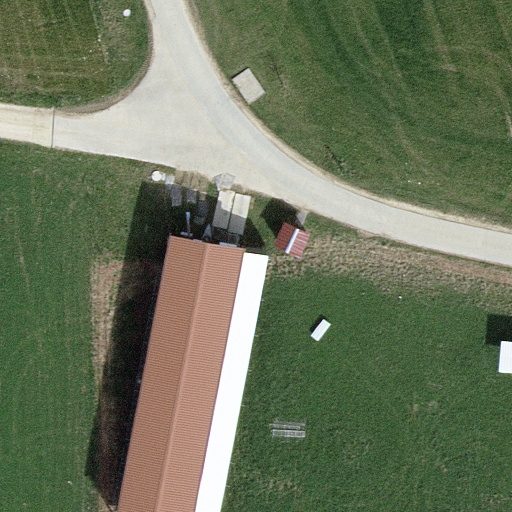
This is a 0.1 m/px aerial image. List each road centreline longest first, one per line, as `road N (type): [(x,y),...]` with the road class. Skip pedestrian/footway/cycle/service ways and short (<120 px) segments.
road 1 (track): [(511,248),(371,218),(193,150),(0,122)]
road 2 (track): [(193,150),(184,78),(161,0)]
